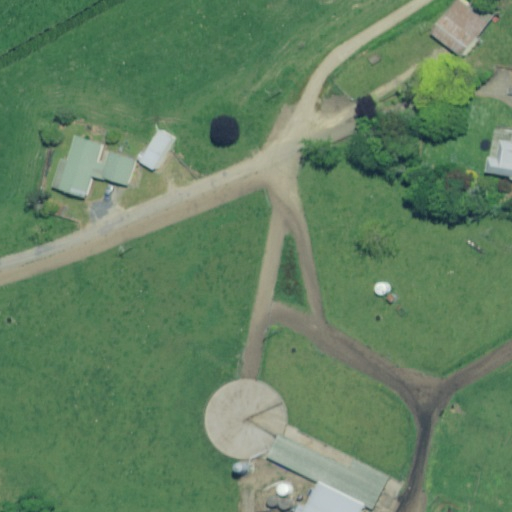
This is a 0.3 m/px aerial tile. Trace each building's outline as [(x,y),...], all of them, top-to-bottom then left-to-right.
[(497,23),(469,0),(468,0),(440,34),(469,58),(497,23)] [(511,130),(501,129),(493,173),(511,176),(511,130)] [(179,139),(166,131),(146,162),(159,171),(179,139)] [(112,147),(84,137),(76,162),(69,160),(59,187),(92,199),(100,175),(133,186),(141,162),(110,151),(112,147)] [(354,469),(285,435),(273,458),(324,483),(311,509),(301,504),(297,511),(366,511),(370,506),(379,510),(387,493),(394,478),(359,461),(354,469)]
